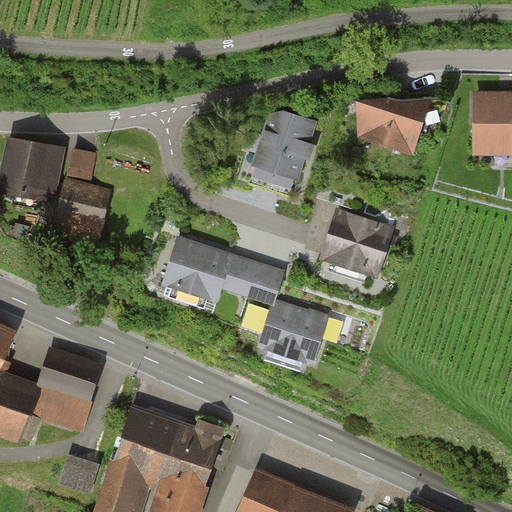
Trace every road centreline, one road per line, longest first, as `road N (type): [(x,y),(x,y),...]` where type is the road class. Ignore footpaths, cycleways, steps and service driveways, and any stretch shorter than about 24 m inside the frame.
road 1 (primary): [(0,293),(476,511)]
road 2 (residential): [(511,11),(369,16),(216,47),(0,41)]
road 3 (residential): [(511,62),(410,64),(204,103),(164,119)]
road 4 (residential): [(164,119),(179,173),(193,190),(307,234)]
road 5 (residential): [(164,119),(0,122)]
